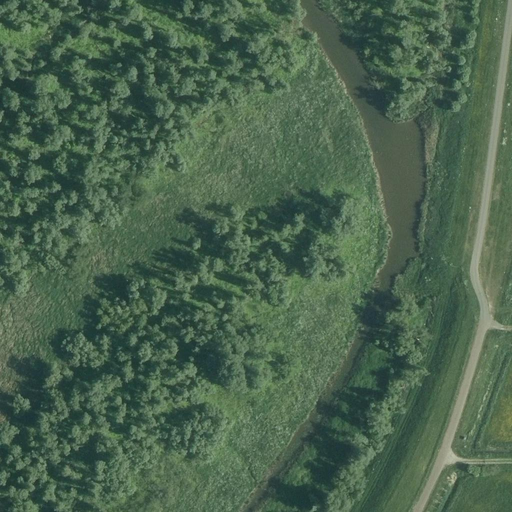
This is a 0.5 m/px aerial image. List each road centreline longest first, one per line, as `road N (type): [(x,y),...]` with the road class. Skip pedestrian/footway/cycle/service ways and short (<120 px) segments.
road 1 (unclassified): [(511,0),(473,268),(483,307)]
road 2 (unclassified): [(416,511),(450,433),(483,307)]
